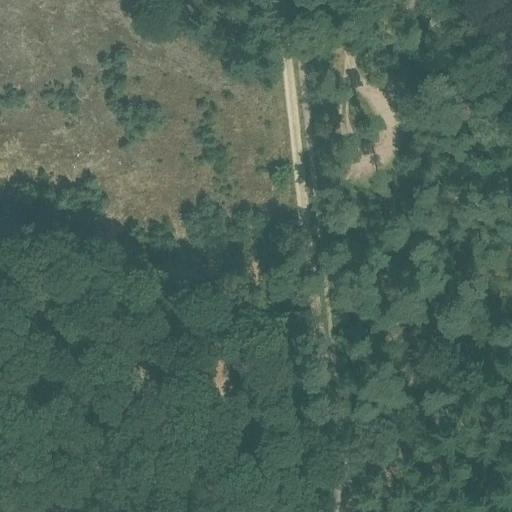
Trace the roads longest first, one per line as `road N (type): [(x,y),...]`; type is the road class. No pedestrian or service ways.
road 1 (track): [(344,511),(280,0)]
road 2 (track): [(246,511),(112,461)]
road 3 (unclassified): [(511,74),(406,0)]
